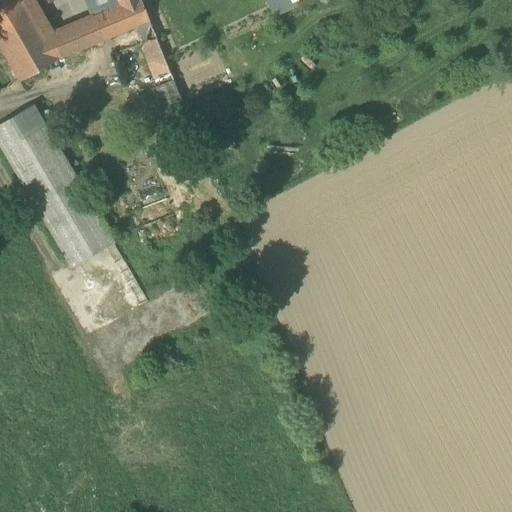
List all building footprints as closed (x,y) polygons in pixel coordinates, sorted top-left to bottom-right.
[(0,0),(0,49),(18,81),(57,59),(44,36),(24,3),(22,0),(0,0)] [(149,64),(158,86),(159,86),(173,81),(139,0),(85,0),(92,16),(101,40),(135,26),(150,63),(149,64)] [(295,1),(293,2),(291,0),(265,0),(273,16),(297,5),(295,1)] [(92,16),(79,22),(88,46),(101,40),(92,16)] [(57,59),(88,46),(79,22),(44,36),(57,59)] [(180,100),(173,81),(159,86),(158,86),(152,88),(160,108),(180,100)] [(0,123),(0,148),(70,268),(113,243),(32,105),(0,123)] [(121,160),(139,203),(165,193),(147,148),(121,160)] [(157,373),(136,386),(151,409),(172,396),(157,373)]
